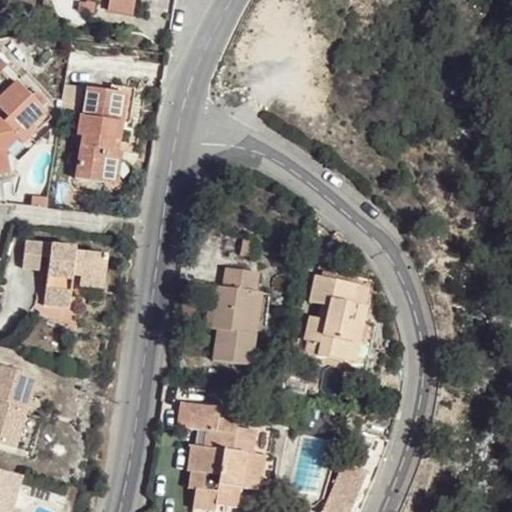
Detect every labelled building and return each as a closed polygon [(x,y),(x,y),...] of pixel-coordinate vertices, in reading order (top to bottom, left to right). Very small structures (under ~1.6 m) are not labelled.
[(91,0),(91,2),(104,5),(102,16),(127,21),(131,0),(91,0)] [(4,131),(0,126),(0,181),(9,180),(4,158),(17,148),(22,152),(38,140),(32,134),(46,123),(18,91),(16,94),(5,79),(9,75),(0,63),(0,115),(4,121),(9,126),(4,131)] [(112,112),(114,105),(87,100),(81,125),(78,124),(73,146),(78,147),(70,188),(87,191),(104,195),(109,177),(117,179),(120,163),(112,161),(114,154),(118,154),(127,116),(112,112)] [(129,108),(114,105),(112,112),(127,116),(129,108)] [(4,121),(0,125),(0,126),(4,131),(9,126),(4,121)] [(113,197),(117,179),(109,177),(104,195),(113,197)] [(79,296),(102,299),(106,262),(76,259),(76,254),(24,248),(22,273),(37,275),(38,264),(48,266),(42,312),(65,316),(67,294),(79,296)] [(250,293),(258,295),(261,277),(234,273),(231,290),(223,289),(219,310),(216,331),(221,332),(214,365),(251,371),(256,340),(251,339),(243,337),(250,293)] [(355,306),(359,287),(315,280),(311,305),(323,307),(330,308),(328,323),(321,321),(313,320),(309,343),(323,345),(321,359),(348,364),(351,343),(360,344),(363,326),(367,307),(355,306)] [(370,289),(359,287),(355,306),(367,307),(370,289)] [(251,339),(258,295),(250,293),(243,337),(251,339)] [(100,307),(102,299),(79,296),(78,305),(100,307)] [(330,308),(323,307),(321,321),(328,323),(330,308)] [(355,365),(360,344),(351,343),(348,364),(355,365)] [(0,377),(0,455),(34,466),(45,429),(27,422),(36,388),(0,377)] [(207,434),(210,415),(192,413),(190,432),(207,434)] [(238,418),(210,415),(207,434),(206,454),(203,478),(195,479),(193,495),(199,496),(197,511),(219,511),(220,511),(234,511),(239,511),(241,492),(258,493),(262,457),(255,455),(257,438),(238,435),(238,418)] [(367,473),(376,477),(391,443),(392,437),(371,431),(358,468),(367,473)] [(190,478),(195,479),(203,478),(206,454),(192,452),(190,478)] [(348,511),(367,473),(358,468),(354,466),(345,460),(320,511),(348,511)] [(13,511),(21,487),(0,480),(0,511),(13,511)]
